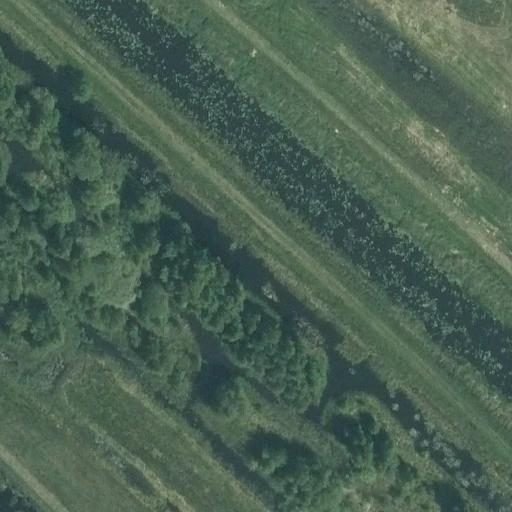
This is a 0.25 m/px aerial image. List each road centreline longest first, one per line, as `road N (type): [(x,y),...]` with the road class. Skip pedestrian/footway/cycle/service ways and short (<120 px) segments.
road 1 (track): [(511,458),(10,0)]
road 2 (track): [(511,268),(212,0)]
